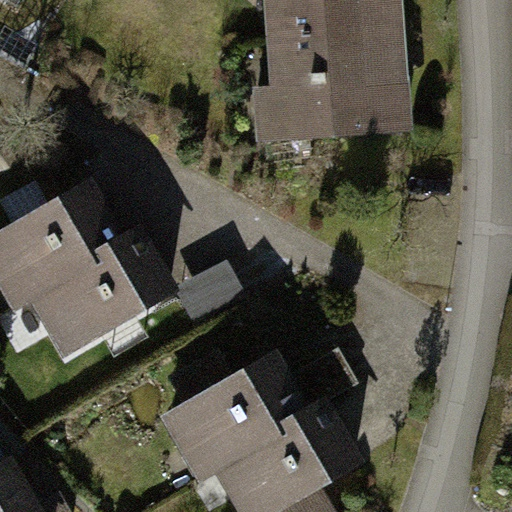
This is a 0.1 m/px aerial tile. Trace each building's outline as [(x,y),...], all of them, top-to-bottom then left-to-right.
[(261,92),(265,140),(407,129),(398,0),(275,0),(282,90),(261,92)] [(18,229),(0,238),(0,261),(11,282),(23,276),(35,297),(42,294),(40,290),(51,284),(123,243),(122,241),(92,188),(54,209),(39,182),(4,202),(18,229)] [(123,243),(51,284),(63,305),(52,312),(73,348),(173,290),(140,231),(122,241),(123,243)] [(183,284),(203,322),(257,294),(237,256),(183,284)] [(192,406),(176,416),(196,453),(208,447),(220,468),(222,467),(236,457),(326,405),(362,383),(341,348),(289,380),(278,359),(237,381),(222,355),(178,380),(192,406)] [(326,405),(236,457),(248,477),(237,483),(253,511),(335,511),(320,484),(359,462),(326,405)] [(0,511),(70,511),(62,498),(40,510),(12,463),(0,470),(0,511)]
